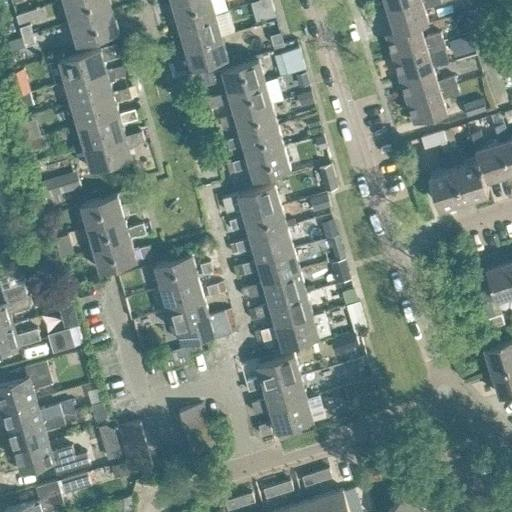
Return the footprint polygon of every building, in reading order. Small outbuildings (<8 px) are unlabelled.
[(65,0),(71,19),(113,7),(110,0),(65,0)] [(172,0),(179,21),(217,10),(224,8),(222,0),(172,0)] [(273,4),(271,0),(252,0),(251,0),(256,19),(276,13),(273,4)] [(419,21),(420,22),(429,20),(424,6),(441,0),(411,0),(388,7),(395,28),(419,21)] [(18,19),(33,14),(30,6),(15,11),(18,19)] [(113,7),(71,19),(78,42),(119,30),(113,7)] [(185,43),(223,32),(217,10),(179,21),(185,43)] [(22,34),(32,31),(29,21),(19,24),(22,34)] [(424,34),(420,22),(419,21),(395,28),(386,30),(393,53),(443,38),(440,29),(424,34)] [(273,42),(283,39),(280,30),(270,32),(273,42)] [(473,46),(468,30),(447,38),(452,53),(473,46)] [(32,31),(22,34),(25,44),(35,41),(32,31)] [(223,32),(185,43),(192,66),(229,55),(223,32)] [(400,75),(433,65),(429,52),(446,46),(443,38),(393,53),(400,75)] [(59,56),(66,78),(107,66),(105,58),(120,53),(116,39),(59,56)] [(278,47),(282,68),(308,63),(303,42),(278,47)] [(229,88),(264,78),(258,56),(222,66),(229,88)] [(116,74),(126,71),(124,61),(114,64),(116,74)] [(6,68),(12,92),(28,87),(22,64),(6,68)] [(407,97),(457,81),(454,72),(437,78),(433,65),(400,75),(407,97)] [(72,100),(113,88),(107,66),(66,78),(72,100)] [(211,80),(221,77),(219,68),(209,71),(211,80)] [(306,68),(296,71),(299,83),(310,80),(306,68)] [(235,110),(271,100),(264,78),(229,88),(235,110)] [(457,81),(407,97),(414,119),(447,109),(443,95),(460,90),(457,81)] [(122,96),(132,94),(130,83),(119,86),(122,96)] [(313,99),(309,86),(295,90),(299,103),(313,99)] [(78,122),(120,110),(113,88),(72,100),(78,122)] [(34,101),(30,89),(16,93),(19,105),(34,101)] [(217,102),(228,100),(225,90),(215,93),(217,102)] [(462,100),(467,114),(487,108),(483,94),(462,100)] [(241,132),(277,122),(271,100),(235,110),(241,132)] [(129,118),(139,115),(136,105),(126,107),(129,118)] [(85,144),(126,132),(120,110),(78,122),(85,144)] [(224,124),(234,121),(231,111),(221,114),(224,124)] [(511,134),(509,136),(504,120),(494,123),(499,139),(500,139),(510,170),(511,168),(511,134)] [(248,154),(283,144),(277,122),(241,132),(248,154)] [(135,139),(145,137),(142,127),(132,130),(135,139)] [(500,139),(499,139),(485,143),(480,127),(470,130),(478,155),(486,177),(510,170),(500,139)] [(126,132),(85,144),(91,166),(133,154),(126,132)] [(46,147),(42,133),(28,137),(32,151),(46,147)] [(325,133),(316,135),(319,147),(328,144),(325,133)] [(229,146),(241,143),(238,134),(227,136),(229,146)] [(478,155),(463,159),(458,143),(449,146),(441,149),(446,165),(430,170),(440,201),(445,199),(450,213),(455,211),(450,197),(464,193),(489,185),(486,177),(478,155)] [(283,144),(248,154),(254,176),(290,166),(283,144)] [(237,167),(247,165),(244,155),(234,157),(237,167)] [(331,161),(320,164),(324,178),(335,174),(331,161)] [(77,167),(40,177),(49,209),(68,204),(64,189),(82,184),(77,167)] [(238,190),(222,195),(226,208),(242,204),(244,212),(281,202),(274,179),(238,190)] [(88,223),(124,212),(118,190),(81,201),(88,223)] [(332,203),(328,190),(315,194),(318,206),(332,203)] [(131,210),(141,208),(139,198),(129,200),(131,210)] [(281,202),(244,212),(251,234),(287,224),(281,202)] [(94,245),(131,234),(124,212),(88,223),(94,245)] [(233,226),(244,224),(241,214),(230,217),(233,226)] [(334,214),(323,217),(326,233),(337,230),(334,214)] [(138,232),(147,229),(144,220),(135,222),(138,232)] [(251,234),(237,238),(240,248),(254,244),(257,256),(294,245),(287,224),(251,234)] [(336,255),(345,253),(339,232),(330,234),(336,255)] [(131,234),(94,245),(101,267),(137,256),(131,234)] [(143,254),(154,251),(151,242),(141,244),(143,254)] [(257,256),(244,260),(246,270),(260,266),(263,278),(300,267),(294,245),(257,256)] [(161,283),(198,272),(192,250),(155,260),(161,283)] [(351,276),(345,255),(335,257),(340,279),(351,276)] [(488,299),(511,291),(511,261),(511,257),(478,268),(488,299)] [(204,270),(215,267),(212,258),(202,260),(204,270)] [(0,324),(13,320),(10,310),(31,303),(25,282),(30,280),(26,266),(0,273),(0,277),(6,299),(0,301),(0,324)] [(264,278),(250,282),(252,292),(266,287),(270,300),(306,289),(300,267),(263,278),(264,278)] [(168,305),(205,294),(198,272),(161,283),(168,305)] [(211,291),(221,289),(218,279),(208,282),(211,291)] [(354,284),(342,288),(346,300),(358,297),(354,284)] [(266,301),(254,305),(257,315),(265,312),(269,311),(270,315),(273,317),(275,317),(276,322),(313,311),(306,289),(270,300),(266,301)] [(168,305),(174,327),(179,325),(183,338),(215,329),(216,334),(231,330),(225,306),(210,311),(205,294),(168,305)] [(351,300),(347,301),(350,314),(363,311),(360,298),(351,300)] [(272,323),(261,326),(264,337),(279,332),(283,344),(319,334),(330,331),(323,308),(313,311),(276,322),(272,323)] [(13,320),(0,324),(0,347),(41,335),(38,325),(17,331),(13,320)] [(78,321),(71,323),(48,330),(50,336),(53,348),(74,342),(83,339),(78,321)] [(358,343),(354,328),(330,335),(334,350),(358,343)] [(492,368),(511,361),(511,334),(484,343),(492,368)] [(192,358),(187,342),(161,349),(166,365),(192,358)] [(264,383),(301,372),(295,350),(258,361),(264,383)] [(0,398),(2,405),(35,396),(31,384),(53,377),(46,356),(25,363),(28,374),(0,382),(0,398)] [(511,361),(492,368),(500,392),(511,388),(511,361)] [(252,398),(255,410),(270,405),(308,394),(301,372),(264,383),(267,393),(252,398)] [(250,387),(260,385),(258,375),(247,378),(250,387)] [(308,394),(270,405),(277,427),(278,427),(281,437),(302,431),(299,421),(314,417),(308,394)] [(8,426),(74,405),(71,395),(38,405),(35,396),(2,405),(8,426)] [(183,417),(206,410),(203,399),(179,406),(183,417)] [(14,447),(48,437),(44,425),(78,416),(74,405),(8,426),(14,447)] [(186,428),(209,421),(206,410),(183,417),(186,428)] [(121,434),(144,428),(141,417),(118,423),(121,434)] [(263,431),(273,428),(271,419),(259,421),(263,431)] [(189,439),(212,432),(209,421),(186,428),(189,439)] [(124,445),(147,439),(144,428),(121,434),(124,445)] [(212,432),(189,439),(192,450),(215,443),(212,432)] [(48,437),(14,447),(21,468),(54,459),(57,470),(91,460),(87,448),(75,452),(71,440),(50,446),(48,437)] [(127,456),(150,450),(147,439),(124,445),(127,456)] [(150,450),(127,456),(130,467),(153,461),(150,450)] [(318,469),(321,478),(334,474),(332,464),(318,469)] [(65,488),(91,481),(87,467),(61,475),(65,488)] [(307,482),(321,478),(318,469),(304,473),(307,482)] [(279,480),(282,489),(295,485),(292,476),(279,480)] [(433,492),(440,485),(429,476),(423,483),(433,492)] [(8,511),(62,511),(67,510),(57,477),(36,483),(40,496),(7,505),(8,511)] [(268,494),(282,489),(279,480),(265,484),(268,494)] [(323,491),(329,511),(362,511),(357,493),(346,496),(343,485),(323,491)] [(440,485),(433,492),(444,502),(450,495),(440,485)] [(240,493),(243,502),(256,498),(254,488),(240,493)] [(412,511),(421,503),(406,489),(385,511),(412,511)] [(308,511),(329,511),(323,491),(304,498),(308,511)] [(229,506),(243,502),(240,493),(226,497),(229,506)] [(287,511),(308,511),(304,498),(285,504),(287,511)] [(430,511),(421,503),(412,511),(430,511)] [(455,511),(469,511),(460,503),(453,510),(455,511)]
